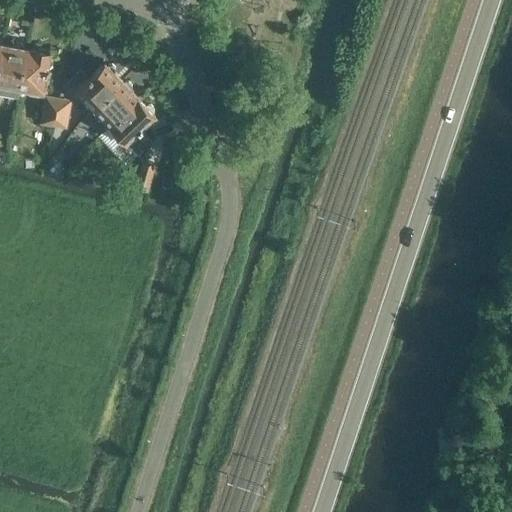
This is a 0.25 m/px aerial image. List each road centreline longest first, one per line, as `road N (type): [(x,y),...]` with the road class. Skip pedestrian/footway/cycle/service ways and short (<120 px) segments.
road 1 (tertiary): [(321,511),(490,0)]
road 2 (unclassified): [(217,143),(231,213),(137,511)]
road 3 (unclassified): [(217,143),(163,0)]
